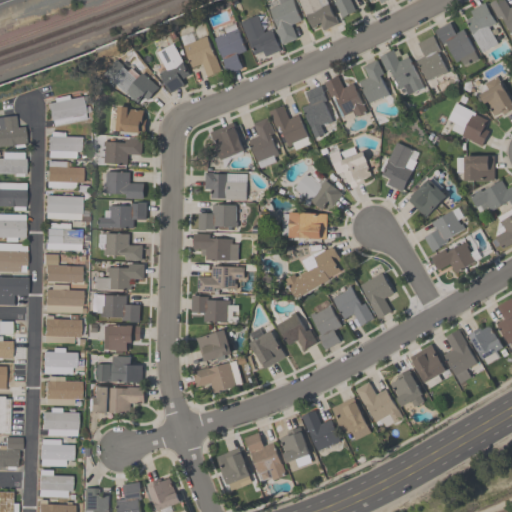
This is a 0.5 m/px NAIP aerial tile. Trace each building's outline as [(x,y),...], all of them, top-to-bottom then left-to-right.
[(296,37),(280,44),(273,29),(276,27),(268,7),(278,3),(277,0),(291,0),(300,20),(298,20),(290,24),(296,37)] [(320,24),(320,23),(311,27),(305,16),(304,16),(296,0),(317,0),(321,7),(327,4),(333,15),(334,15),(337,23),(322,29),(320,24)] [(340,17),(333,1),(334,1),(333,0),(350,0),(355,10),(340,17)] [(511,5),(511,32),(510,33),(500,15),(497,17),(489,2),(492,0),(504,0),(508,7),(511,5)] [(488,26),(497,43),(481,51),(463,20),(472,15),(469,9),(484,1),(495,22),(488,26)] [(264,55),(262,50),(253,54),(252,53),(239,20),(255,13),(262,31),(271,28),(279,49),(264,55)] [(240,67),(226,73),(223,65),(224,64),(212,38),(224,33),(222,27),(233,22),(245,49),(236,53),(241,66),(240,67)] [(462,28),(478,58),(463,66),(459,59),(455,62),(445,42),(442,44),(438,37),(434,30),(449,22),(455,32),(462,28)] [(432,34),(436,42),(435,43),(439,50),(437,52),(446,70),(427,80),(416,58),(423,55),(416,42),(432,34)] [(204,35),(213,55),(214,54),(220,69),(205,76),(200,63),(191,67),(181,45),(204,35)] [(164,68),(155,51),(170,42),(188,74),(180,78),(183,84),(168,92),(157,72),(164,68)] [(378,55),(392,48),(398,60),(408,56),(422,86),(406,94),(403,86),(398,89),(389,69),(386,70),(378,55)] [(157,87),(146,99),(142,96),(135,103),(109,79),(108,79),(101,73),(114,58),(121,65),(135,78),(141,72),(157,87)] [(367,76),(362,65),(376,59),(383,73),(379,74),(388,93),(368,103),(358,80),(367,76)] [(365,112),(359,115),(354,114),(352,110),(343,114),(334,94),(330,96),(324,81),(337,75),(342,87),(353,82),(365,112)] [(483,83),(495,75),(511,102),(511,107),(502,114),(500,111),(493,115),(485,102),(483,103),(477,93),(486,88),(483,83)] [(323,132),(313,136),(301,106),(309,103),(304,91),(320,84),(323,92),(322,92),(325,100),(323,101),(331,121),(327,123),(326,121),(319,124),(323,132)] [(51,126),(50,121),(49,121),(46,103),(53,102),(52,98),(67,95),(68,99),(80,96),(84,113),(83,114),(84,120),(51,126)] [(449,129),(453,122),(446,119),(455,102),(475,112),(474,113),(486,120),(483,127),(488,130),(480,145),(449,129)] [(298,114),(310,142),(294,149),(292,144),(288,146),(279,125),(275,127),(268,111),(282,105),(288,118),(298,114)] [(116,107),(116,106),(126,106),(126,108),(142,109),(141,122),(144,122),(144,132),(139,131),(139,132),(115,130),(116,107)] [(15,127),(22,127),(24,144),(23,144),(24,147),(13,148),(12,146),(0,147),(0,116),(14,115),(15,127)] [(252,122),(266,116),(273,132),(269,134),(278,154),(273,156),(275,161),(259,167),(247,139),(258,134),(252,122)] [(220,159),(209,132),(232,122),(244,149),(220,159)] [(46,157),(46,136),(49,136),(49,132),(63,132),(63,136),(79,137),(79,152),(74,152),(74,158),(46,157)] [(103,162),(103,145),(102,145),(102,140),(124,141),(124,138),(141,139),(141,154),(126,153),(126,163),(103,162)] [(411,149),(408,157),(415,161),(402,191),(386,184),(389,177),(381,174),(395,142),(411,149)] [(363,150),(366,160),(365,161),(370,176),(362,179),(363,182),(349,187),(343,171),(336,173),(333,165),(330,165),(326,153),(338,149),(339,151),(353,146),(355,153),(363,150)] [(0,174),(0,158),(1,158),(1,152),(22,152),(22,159),(24,159),(24,174),(22,174),(22,177),(13,177),(13,174),(0,174)] [(463,154),(493,154),(493,180),(463,180),(463,154)] [(46,161),(65,162),(65,167),(82,167),(82,183),(73,183),(73,189),(45,188),(46,161)] [(124,197),(124,193),(102,193),(102,187),(104,187),(104,170),(122,170),(122,171),(128,171),(128,182),(142,182),(142,197),(124,197)] [(212,198),(212,197),(210,197),(210,188),(204,188),(204,172),(226,172),(226,180),(245,180),(245,198),(212,198)] [(341,193),(331,205),(327,202),(321,209),(293,187),(304,172),(319,184),(324,179),(341,193)] [(445,195),(425,216),(406,199),(427,178),(445,195)] [(511,184),(511,201),(510,203),(508,200),(489,211),(487,208),(482,210),(479,204),(475,207),(470,197),(472,195),(470,193),(480,188),(481,190),(501,179),(506,188),(511,184)] [(0,183),(24,183),(24,206),(23,206),(23,211),(11,211),(11,206),(0,206),(0,183)] [(79,196),(79,214),(78,214),(78,220),(43,219),(44,195),(52,196),(52,190),(71,191),(71,196),(79,196)] [(145,218),(132,219),(132,226),(97,226),(97,216),(107,216),(107,204),(129,205),(128,201),(145,201),(145,218)] [(196,230),(196,212),(211,212),(211,204),(235,204),(235,221),(236,221),(236,226),(214,226),(214,228),(205,228),(205,230),(196,230)] [(496,216),(511,207),(511,241),(502,248),(494,235),(504,230),(496,216)] [(423,237),(435,229),(430,222),(451,209),(462,228),(445,239),(446,241),(438,245),(439,246),(432,251),(423,237)] [(288,236),(288,234),(281,234),(282,213),(289,213),(289,212),(326,213),(325,238),(288,236)] [(0,214),(23,214),(23,238),(15,238),(15,242),(3,242),(3,238),(0,238),(0,214)] [(68,223),(68,229),(79,229),(79,251),(43,250),(44,228),(46,228),(46,223),(68,223)] [(128,233),(128,243),(141,244),(141,260),(124,259),(124,255),(102,254),(102,249),(104,249),(104,232),(128,233)] [(237,243),(236,260),(204,259),(204,248),(192,248),(192,234),(208,234),(208,237),(231,237),(231,243),(237,243)] [(473,258),(474,260),(454,272),(449,262),(437,269),(429,256),(443,248),(446,251),(465,240),(468,244),(466,245),(469,251),(475,248),(479,255),(473,258)] [(23,272),(0,271),(0,243),(25,244),(24,266),(23,266),(23,272)] [(300,260),(312,253),(323,248),(324,249),(331,245),(332,247),(333,247),(340,259),(336,262),(340,270),(327,277),(328,278),(294,298),(285,282),(286,281),(284,278),(293,273),(295,276),(306,270),(300,260)] [(55,265),(79,265),(79,281),(44,281),(44,274),(43,274),(43,267),(42,267),(42,254),(55,254),(55,265)] [(142,263),(142,278),(130,278),(130,289),(92,289),(92,276),(105,276),(105,266),(127,266),(127,263),(142,263)] [(236,287),(213,287),(213,292),(196,292),(196,275),(210,275),(210,266),(243,266),(243,277),(234,277),(234,283),(236,283),(236,287)] [(359,283),(381,271),(392,292),(384,297),(391,311),(377,318),(368,303),(369,302),(359,283)] [(25,295),(11,295),(11,305),(0,305),(0,277),(25,277),(25,295)] [(78,313),(43,313),(43,290),(49,290),(49,285),(66,285),(66,290),(80,290),(80,306),(78,306),(78,313)] [(352,313),(343,318),(331,297),(346,289),(345,288),(350,285),(360,304),(364,302),(372,317),(359,325),(352,313)] [(90,294),(125,294),(125,303),(139,303),(138,321),(129,321),(129,320),(123,320),(123,317),(99,316),(99,312),(90,312),(90,294)] [(202,320),(202,311),(190,311),(190,294),(199,294),(199,296),(206,296),(206,299),(228,299),(228,304),(226,304),(226,321),(202,320)] [(511,341),(508,344),(495,323),(503,318),(496,306),(510,297),(511,300),(511,341)] [(333,330),(339,341),(325,349),(317,335),(320,333),(309,314),(313,311),(314,312),(329,304),(341,325),(333,330)] [(275,323),(294,313),(304,331),(309,328),(316,341),(302,349),(297,338),(286,344),(275,323)] [(42,342),(42,316),(50,316),(50,319),(78,319),(78,337),(71,337),(71,343),(42,342)] [(0,321),(9,321),(9,334),(0,334),(0,321)] [(131,339),(131,342),(128,342),(128,350),(121,350),(114,350),(108,350),(108,349),(102,349),(102,325),(109,325),(109,324),(139,324),(139,339),(131,339)] [(482,359),(467,333),(479,326),(480,329),(489,324),(503,346),(482,359)] [(476,362),(465,368),(469,376),(458,382),(442,354),(451,348),(444,336),(457,328),(476,362)] [(230,352),(223,354),(225,358),(217,360),(216,356),(202,361),(195,337),(223,329),(230,352)] [(286,355),(265,368),(249,342),(270,329),(286,355)] [(0,358),(0,341),(10,341),(10,358),(0,358)] [(445,369),(424,382),(409,356),(430,343),(445,369)] [(41,373),(41,352),(51,352),(51,348),(62,348),(62,352),(74,353),(74,367),(69,367),(69,374),(41,373)] [(93,380),(93,368),(94,368),(94,363),(109,363),(109,374),(111,374),(112,355),(129,355),(129,364),(141,364),(141,381),(93,380)] [(241,383),(212,392),(209,382),(195,386),(191,371),(207,366),(207,367),(234,359),(241,383)] [(423,401),(413,406),(410,401),(400,406),(395,397),(397,396),(390,382),(399,377),(397,374),(408,368),(422,394),(420,395),(423,401)] [(43,405),(43,381),(45,381),(46,376),(62,377),(62,381),(79,381),(79,399),(71,399),(71,405),(43,405)] [(375,394),(385,388),(395,408),(397,407),(402,417),(393,422),(389,414),(374,422),(365,405),(364,406),(354,388),(367,381),(375,394)] [(87,412),(87,397),(91,397),(91,386),(143,387),(143,402),(129,402),(129,412),(87,412)] [(370,431),(354,439),(350,431),(344,434),(330,406),(352,395),(370,431)] [(8,398),(0,397),(0,433),(8,433),(8,398)] [(44,435),(44,429),(40,429),(40,412),(47,412),(48,408),(59,408),(59,412),(75,412),(75,436),(44,435)] [(316,450),(308,430),(307,431),(300,415),(314,409),(320,423),(330,418),(339,440),(316,450)] [(286,462),(282,452),(284,451),(278,437),(287,434),(285,431),(299,426),(306,444),(305,444),(308,453),(308,454),(311,461),(297,466),(294,459),(286,462)] [(284,474),(271,479),(271,477),(272,477),(269,468),(256,472),(247,445),(246,446),(243,437),(258,431),(262,445),(273,441),(284,474)] [(0,466),(0,445),(3,446),(4,438),(20,438),(19,450),(15,450),(15,467),(13,467),(13,470),(4,470),(4,466),(0,466)] [(38,466),(38,459),(38,444),(39,444),(39,439),(57,439),(57,444),(71,445),(70,460),(63,460),(63,466),(38,466)] [(251,482),(230,489),(228,483),(226,484),(223,475),(221,476),(219,468),(220,468),(215,455),(238,447),(240,452),(249,475),(248,475),(251,482)] [(37,470),(50,470),(50,475),(70,476),(69,491),(65,491),(65,497),(36,497),(37,470)] [(158,510),(155,502),(153,503),(145,482),(159,477),(161,480),(169,477),(174,491),(176,491),(180,501),(158,510)] [(124,499),(122,484),(135,482),(138,482),(140,499),(137,499),(138,511),(116,511),(115,500),(124,499)] [(107,511),(83,511),(81,511),(81,488),(99,488),(99,494),(103,494),(103,488),(107,488),(107,511)] [(0,511),(0,492),(10,492),(10,503),(16,504),(16,511),(0,511)] [(36,511),(37,504),(37,500),(44,500),(44,504),(64,504),(64,502),(69,502),(69,504),(72,504),(72,511),(36,511)]
